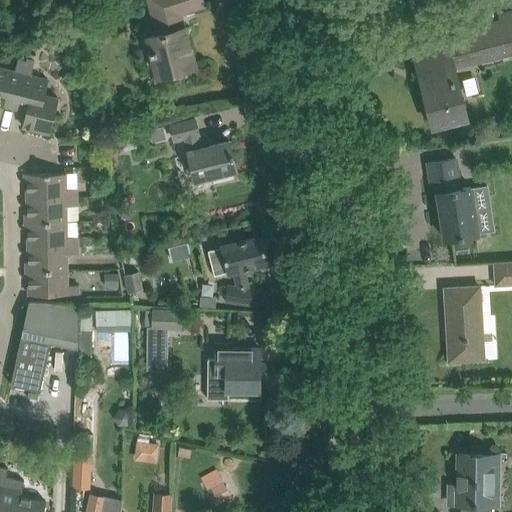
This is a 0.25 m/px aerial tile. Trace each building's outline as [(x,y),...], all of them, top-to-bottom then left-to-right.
[(202,0),(147,0),(153,19),(157,34),(147,37),(151,54),(152,54),(158,75),(195,66),(185,27),(179,29),(176,15),(204,5),(202,0)] [(432,126),(451,121),(469,117),(456,67),(483,60),(473,22),(441,30),(445,44),(413,52),(432,126)] [(0,116),(4,98),(16,101),(26,61),(18,59),(15,72),(0,68),(0,116)] [(26,61),(16,101),(28,104),(23,126),(50,133),(58,99),(44,95),(48,80),(30,75),(33,65),(26,63),(26,61)] [(195,119),(175,124),(170,125),(174,139),(185,137),(188,151),(195,180),(237,169),(229,141),(200,148),(196,134),(198,133),(195,119)] [(134,135),(121,138),(124,150),(136,147),(134,135)] [(456,158),(447,159),(428,162),(433,200),(438,200),(444,239),(464,236),(478,233),(471,186),(460,188),(456,158)] [(27,182),(27,198),(77,197),(77,189),(65,189),(65,173),(28,173),(28,182),(27,182)] [(94,184),(90,189),(90,195),(102,194),(101,183),(94,184)] [(27,198),(28,222),(66,221),(66,206),(77,206),(77,197),(27,198)] [(28,222),(28,246),(78,245),(77,237),(66,237),(66,221),(28,222)] [(89,235),(80,235),(80,244),(89,244),(89,235)] [(215,275),(228,272),(233,271),(237,286),(227,284),(225,301),(251,304),(253,288),(249,287),(244,268),(268,262),(261,236),(222,246),(209,249),(215,275)] [(28,246),(28,270),(67,269),(66,254),(78,254),(78,245),(28,246)] [(495,285),(511,284),(511,262),(494,264),(495,285)] [(67,285),(67,269),(28,270),(29,295),(49,294),(78,294),(78,285),(67,285)] [(139,271),(124,275),(128,293),(143,289),(139,271)] [(118,272),(105,273),(106,286),(118,286),(118,272)] [(479,286),(465,287),(445,288),(449,360),(483,358),(479,286)] [(80,303),(29,300),(11,384),(40,391),(51,342),(78,348),(80,303)] [(96,310),(96,326),(131,325),(130,310),(96,310)] [(148,325),(147,369),(168,370),(169,328),(182,329),(183,311),(152,310),(152,325),(148,325)] [(80,331),(80,367),(92,367),(92,332),(80,331)] [(207,359),(207,398),(228,399),(228,391),(259,391),(260,348),(229,347),(229,343),(216,343),(216,359),(207,359)] [(165,407),(165,391),(145,392),(145,408),(165,407)] [(138,432),(137,439),(149,441),(150,434),(138,432)] [(75,452),(73,488),(90,489),(92,453),(93,453),(94,434),(81,434),(80,453),(75,452)] [(491,511),(492,474),(493,454),(458,454),(458,485),(450,485),(449,503),(484,504),(483,511),(491,511)] [(0,511),(43,511),(46,502),(20,496),(24,481),(6,477),(8,468),(0,466),(0,511)] [(220,476),(205,484),(216,504),(230,497),(220,476)] [(152,511),(170,511),(172,494),(154,492),(152,511)] [(119,511),(121,505),(123,500),(91,493),(86,511),(119,511)]
